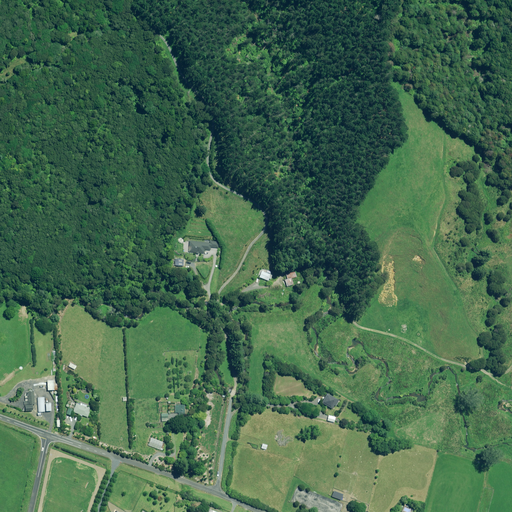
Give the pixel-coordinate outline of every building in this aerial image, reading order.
[(210,250),(210,247),(218,248),(218,242),(209,241),(209,243),(190,241),(189,252),(204,254),(204,250),(210,250)] [(269,278),(270,278),(271,275),(261,271),(259,277),(268,281),(269,278)] [(285,280),(287,286),(293,284),(292,278),(297,277),(296,272),(286,274),(288,279),(285,280)] [(53,384),(52,380),(46,381),(47,390),(57,390),(56,383),(53,384)] [(34,404),(33,391),(26,391),(27,395),(24,396),(25,402),(24,402),(24,405),(30,404),(30,405),(24,406),(24,411),(32,410),(31,405),(34,404)] [(332,409),(334,405),(335,406),(339,400),(327,394),(322,403),(332,409)] [(89,408),(75,403),(72,412),(87,417),(89,412),(88,412),(89,408)] [(162,442),(150,438),(148,445),(160,450),(162,442)] [(340,500),(342,494),(333,491),(331,496),(340,500)]
